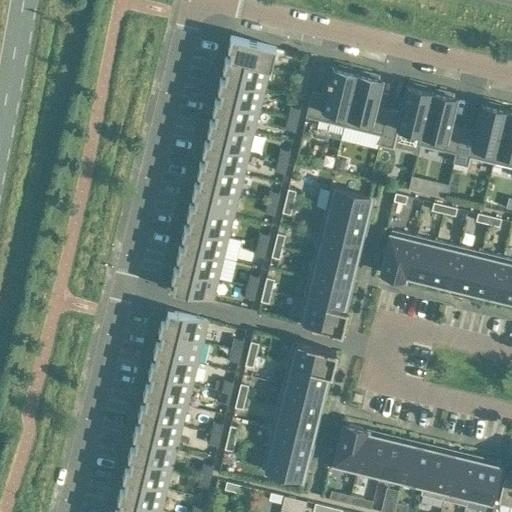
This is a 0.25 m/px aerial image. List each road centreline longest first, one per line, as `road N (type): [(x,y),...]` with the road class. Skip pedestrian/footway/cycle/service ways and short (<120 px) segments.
road 1 (residential): [(205,0),(511,75)]
road 2 (residential): [(123,286),(194,0)]
road 3 (residential): [(123,286),(390,350)]
road 4 (residential): [(67,511),(123,286)]
road 5 (residential): [(390,350),(383,380),(511,411)]
road 6 (residential): [(511,355),(396,327),(390,350)]
road 7 (primary): [(0,131),(25,0)]
